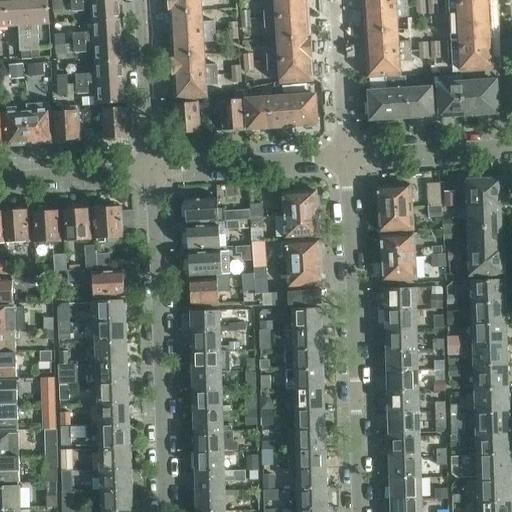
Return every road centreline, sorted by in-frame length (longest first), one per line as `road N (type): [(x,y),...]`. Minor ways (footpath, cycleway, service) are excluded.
road 1 (residential): [(345,156),(357,511)]
road 2 (residential): [(162,511),(152,169)]
road 3 (residential): [(345,156),(152,169)]
road 4 (residential): [(152,169),(142,0)]
road 5 (residential): [(511,150),(345,156)]
road 6 (residential): [(345,156),(336,0)]
road 7 (residential): [(152,169),(0,180)]
